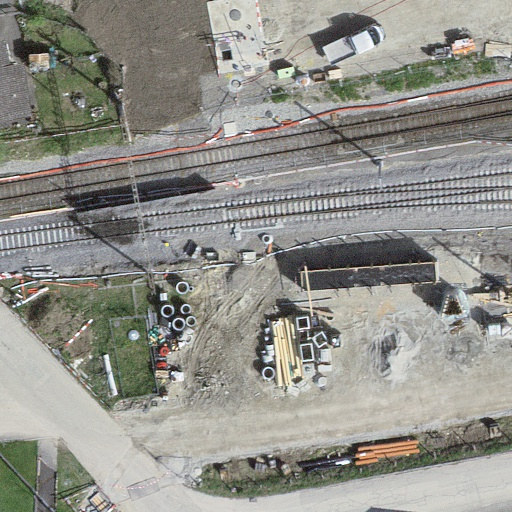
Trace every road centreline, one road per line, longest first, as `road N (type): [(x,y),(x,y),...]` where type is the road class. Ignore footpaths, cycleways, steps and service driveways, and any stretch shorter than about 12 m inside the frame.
road 1 (residential): [(22,381),(173,511)]
road 2 (residential): [(367,511),(511,484)]
